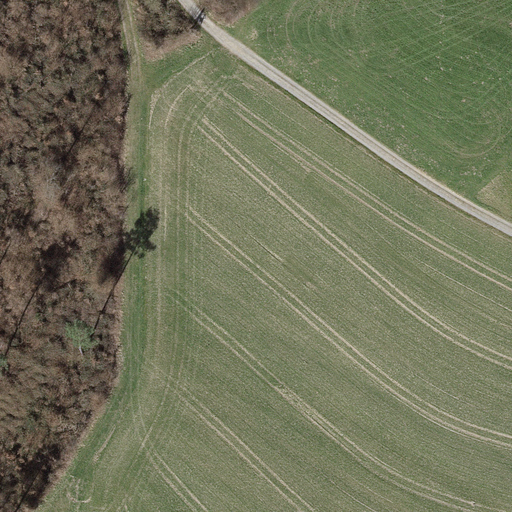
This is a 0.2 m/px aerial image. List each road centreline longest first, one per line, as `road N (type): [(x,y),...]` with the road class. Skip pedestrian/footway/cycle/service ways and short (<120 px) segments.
road 1 (track): [(187,0),(359,140),(511,234)]
road 2 (track): [(122,0),(137,64),(132,278)]
